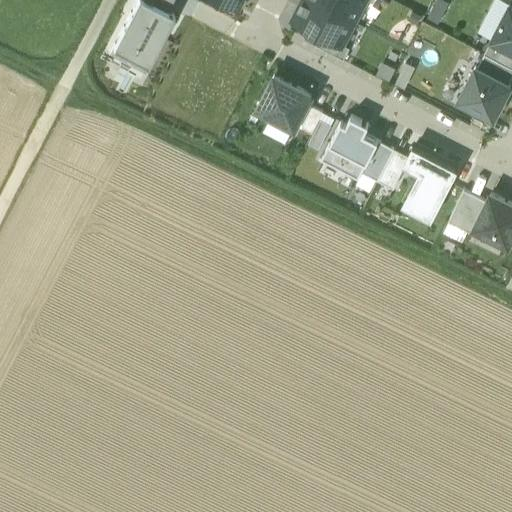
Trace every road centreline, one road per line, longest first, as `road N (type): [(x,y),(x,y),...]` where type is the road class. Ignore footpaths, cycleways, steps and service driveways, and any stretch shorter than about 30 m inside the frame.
road 1 (track): [(0,57),(511,303)]
road 2 (residential): [(511,152),(478,154),(254,40)]
road 3 (track): [(0,202),(105,0)]
